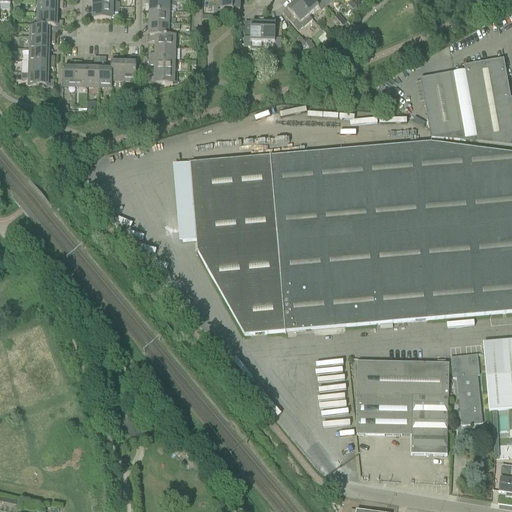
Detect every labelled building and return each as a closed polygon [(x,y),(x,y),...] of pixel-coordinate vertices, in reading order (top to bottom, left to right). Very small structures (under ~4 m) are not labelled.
[(111,0),(94,0),(94,8),(118,9),(118,3),(112,3),(111,0)] [(216,11),(216,17),(202,17),(202,21),(218,21),(218,18),(229,19),(229,13),(240,13),(240,1),(226,0),(220,0),(220,12),(216,11)] [(326,9),(318,0),(314,0),(312,2),(310,0),(299,0),(296,3),(309,18),(319,10),(321,12),(326,9)] [(329,0),(318,0),(326,9),(331,4),(328,1),(329,0)] [(175,2),(151,1),(150,13),(168,14),(168,7),(175,7),(175,2)] [(352,11),(356,8),(350,2),(347,5),(352,11)] [(63,4),(38,3),(38,15),(56,16),(56,10),(63,10),(63,4)] [(309,18),(296,3),(287,11),(294,19),(289,23),(298,33),(302,29),(304,29),(312,22),(312,21),(309,18)] [(118,9),(94,8),(93,21),(111,21),(111,14),(118,14),(118,9)] [(150,13),(150,25),(174,26),(175,20),(168,20),(168,14),(150,13)] [(38,15),(38,27),(48,28),(62,29),(62,22),(55,22),(56,16),(38,15)] [(340,25),(343,22),(338,15),(334,18),(340,25)] [(262,51),(262,44),(263,25),(250,24),(250,35),(244,34),(243,48),(250,48),(250,51),(262,51)] [(150,25),(150,37),(157,37),(167,38),(167,37),(174,38),(174,37),(167,37),(167,31),(179,31),(179,26),(174,26),(150,25)] [(275,25),(263,25),(262,44),(274,45),(274,49),(281,49),(281,36),(275,35),(275,25)] [(31,27),(30,40),(55,40),(55,34),(48,34),(48,28),(38,27),(31,27)] [(328,39),(331,36),(325,29),(322,32),(328,39)] [(157,37),(150,37),(149,43),(156,43),(156,49),(174,50),(174,38),(167,37),(167,38),(157,37)] [(301,39),(297,42),(300,45),(303,48),(306,46),(305,44),(303,42),(301,39)] [(55,40),(30,40),(30,51),(48,52),(48,46),(55,46),(55,40)] [(308,41),(305,44),(306,46),(310,51),(314,48),(308,41)] [(174,50),(156,49),(156,55),(149,55),(149,61),(173,62),(174,50)] [(30,51),(30,63),(54,64),(54,58),(47,58),(48,52),(30,51)] [(123,82),(124,64),(118,64),(118,57),(111,57),(111,71),(111,81),(112,81),(123,82)] [(124,64),(123,82),(136,82),(136,58),(130,57),(130,64),(124,64)] [(93,70),(87,70),(87,88),(99,88),(100,58),(94,58),(93,70)] [(100,58),(99,88),(111,88),(112,81),(111,81),(111,71),(105,71),(106,58),(100,58)] [(173,62),(149,61),(149,67),(156,67),(155,73),(173,74),(173,62)] [(511,100),(510,100),(503,61),(464,68),(464,73),(477,144),(511,147),(511,100)] [(30,63),(29,75),(47,76),(47,70),(54,70),(54,64),(30,63)] [(75,87),(76,63),(70,63),(69,70),(63,69),(62,87),(75,87)] [(76,63),(75,87),(87,88),(87,70),(81,70),(82,63),(76,63)] [(173,74),(155,73),(155,79),(148,79),(148,85),(173,86),(173,74)] [(464,73),(453,75),(464,134),(431,140),(477,144),(464,73)] [(21,75),(21,80),(27,80),(29,80),(29,88),(48,88),(53,88),(54,82),(48,82),(47,82),(47,76),(29,75),(21,75)] [(420,81),(420,82),(415,83),(419,104),(424,103),(431,140),(464,134),(453,75),(420,81)] [(511,155),(430,145),(190,165),(197,253),(244,337),(511,314),(511,155)] [(511,342),(483,345),(489,413),(491,413),(511,410),(511,342)] [(477,357),(451,360),(453,380),(457,379),(462,427),(481,425),(477,377),(479,377),(477,357)] [(356,436),(401,437),(411,437),(411,456),(447,457),(449,365),(357,364),(355,427),(356,436)] [(133,413),(121,418),(131,442),(143,437),(133,413)] [(500,480),(498,493),(505,494),(505,498),(511,499),(511,476),(510,477),(511,468),(502,467),(501,481),(500,480)]
